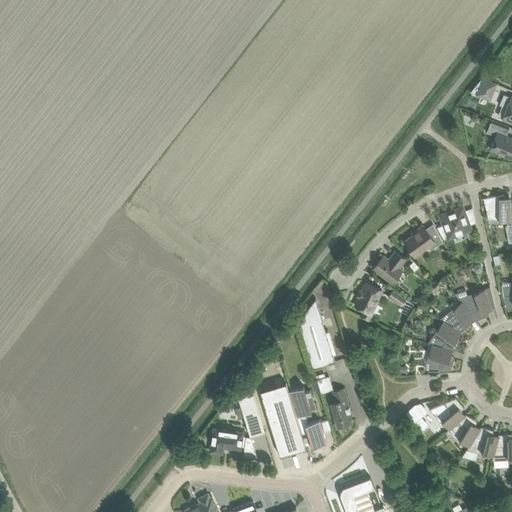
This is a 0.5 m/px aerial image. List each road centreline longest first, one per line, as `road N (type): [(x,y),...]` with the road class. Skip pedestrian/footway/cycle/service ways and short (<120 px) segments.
road 1 (residential): [(341,278),(407,214),(511,177)]
road 2 (residential): [(305,486),(408,396),(470,379)]
road 3 (unclassified): [(153,511),(186,475),(305,486)]
